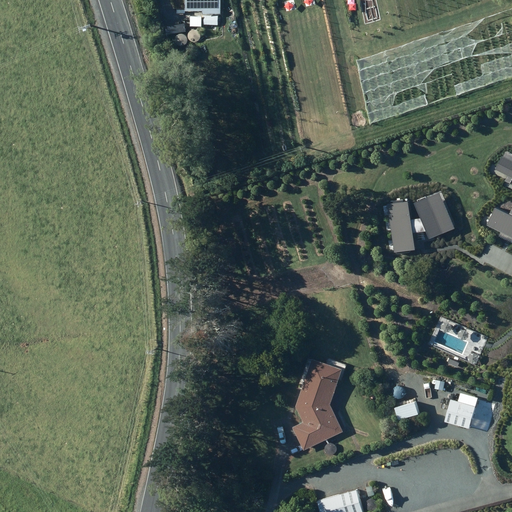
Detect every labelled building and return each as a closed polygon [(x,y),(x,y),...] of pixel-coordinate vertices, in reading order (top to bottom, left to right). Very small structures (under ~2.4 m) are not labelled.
[(221,13),(221,0),(184,0),(185,11),(203,11),(203,25),(218,26),(218,13),(221,13)] [(312,358),(310,363),(306,361),(299,382),(303,383),(295,405),(303,422),(293,426),(304,450),(343,431),(332,408),(329,402),(341,368),(312,358)] [(450,399),(445,421),(471,427),(476,405),(450,399)] [(282,420),(272,423),(278,442),(287,440),(282,420)] [(363,511),(357,489),(317,500),(320,511),(363,511)]
